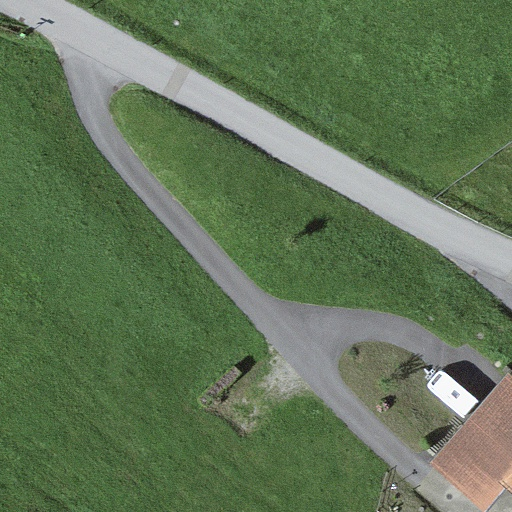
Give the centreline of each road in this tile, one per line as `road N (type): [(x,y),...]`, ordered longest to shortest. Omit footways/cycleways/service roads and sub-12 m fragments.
road 1 (unclassified): [(26,0),(511,261)]
road 2 (track): [(402,463),(105,134),(85,72),(104,46)]
